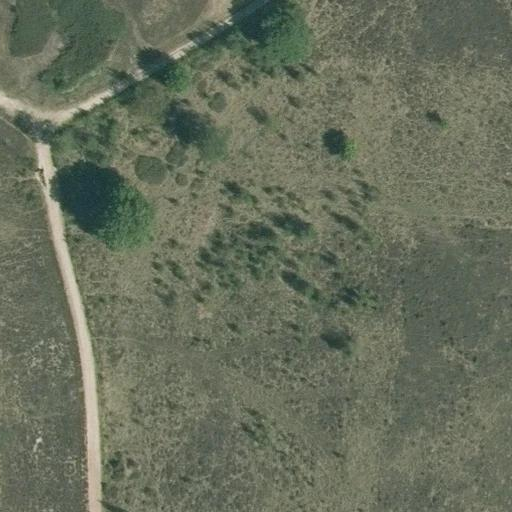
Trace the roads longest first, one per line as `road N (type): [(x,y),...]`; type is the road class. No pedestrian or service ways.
road 1 (track): [(47,120),(50,216),(86,346),(94,511)]
road 2 (track): [(264,0),(175,58),(47,120)]
